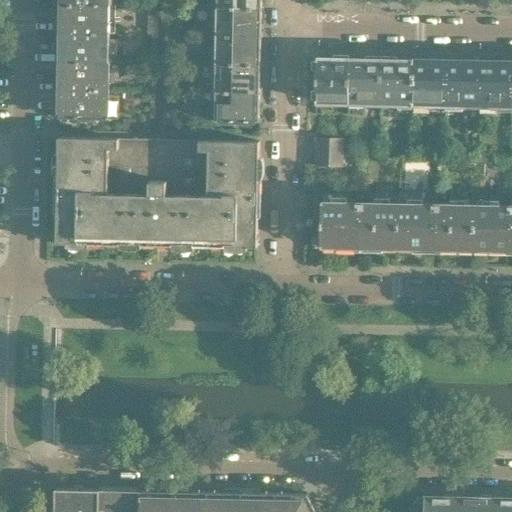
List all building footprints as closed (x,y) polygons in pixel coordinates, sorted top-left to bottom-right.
[(110,5),(62,4),(61,33),(109,33),(110,5)] [(261,8),(217,7),(217,22),(213,22),(213,35),(261,36),(261,8)] [(109,33),(61,33),(60,60),(109,61),(109,33)] [(261,36),(213,35),(213,49),(217,49),(216,63),(260,64),(261,36)] [(349,58),(317,58),(316,99),(316,102),(348,103),(349,58)] [(381,59),(349,58),(348,103),(380,103),(381,59)] [(413,60),(381,59),(380,103),(412,104),(413,60)] [(109,61),(60,60),(60,89),(108,90),(109,61)] [(445,61),(413,60),(412,104),(444,105),(445,61)] [(478,61),(445,61),(444,105),(477,105),(478,61)] [(510,62),(478,61),(477,105),(509,106),(510,62)] [(260,64),(216,63),(216,78),(212,78),(212,91),(260,92),(260,64)] [(108,90),(60,89),(59,117),(108,118),(108,90)] [(260,92),(212,91),(211,120),(259,121),(260,92)] [(257,246),(258,179),(257,179),(258,158),(259,158),(259,141),(58,137),(58,154),(59,154),(59,174),(58,174),(56,242),(67,243),(67,241),(88,242),(88,243),(120,244),(120,243),(141,243),(141,244),(173,245),(173,244),(193,244),(193,245),(226,246),(226,245),(246,245),(246,246),(257,246)] [(317,138),(317,139),(316,152),(343,153),(343,139),(317,138)] [(343,153),(316,152),(316,165),(342,166),(343,153)] [(360,203),(333,202),(321,202),(321,246),(359,247),(360,203)] [(398,203),(373,203),(360,203),(359,247),(397,247),(398,203)] [(436,204),(408,204),(398,203),(397,247),(435,248),(436,204)] [(474,205),(450,204),(436,204),(435,248),(474,249),(474,205)] [(511,222),(511,205),(484,205),(474,205),(474,249),(511,250),(511,222)] [(99,511),(100,489),(56,488),(55,507),(52,507),(51,511),(99,511)] [(141,511),(142,490),(100,489),(99,511),(141,511)] [(175,511),(176,491),(157,490),(142,490),(141,511),(175,511)] [(208,511),(209,491),(191,491),(176,491),(175,511),(208,511)] [(242,511),(243,492),(224,492),(209,491),(208,511),(242,511)] [(275,511),(276,493),(259,492),(243,492),(242,511),(275,511)] [(316,511),(307,493),(276,493),(275,511),(316,511)] [(443,496),(418,496),(417,500),(415,500),(410,508),(412,511),(459,511),(460,497),(455,496),(455,494),(443,494),(443,496)] [(480,494),(480,497),(460,497),(459,511),(495,511),(496,497),(492,497),(492,495),(480,494)] [(511,511),(511,497),(496,497),(495,511),(511,511)]
